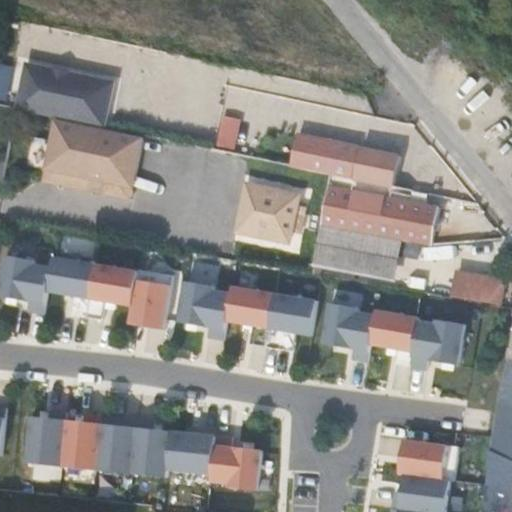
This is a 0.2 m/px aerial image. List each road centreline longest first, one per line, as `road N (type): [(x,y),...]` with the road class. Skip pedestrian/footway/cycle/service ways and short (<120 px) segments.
road 1 (residential): [(0,356),(330,401)]
road 2 (residential): [(511,214),(336,0)]
road 3 (residential): [(330,401),(459,416)]
